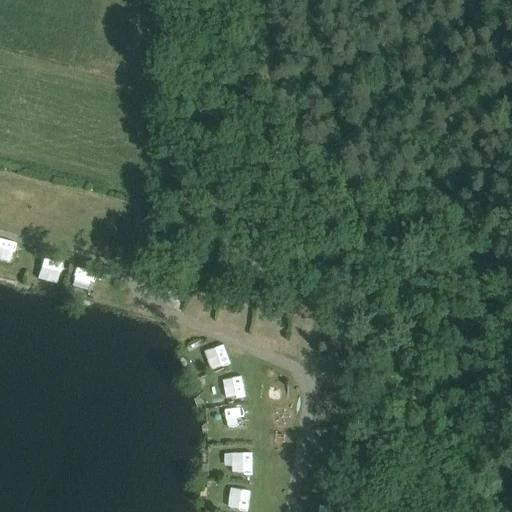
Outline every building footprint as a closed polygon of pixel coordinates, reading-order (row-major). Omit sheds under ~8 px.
[(79,290),(104,299),(110,282),(85,273),(79,290)] [(224,356),(231,376),(240,372),(233,352),(224,356)] [(216,388),(218,403),(237,399),(234,384),(216,388)] [(235,418),(236,445),(256,444),(255,417),(235,418)] [(234,474),(259,473),(258,456),(233,458),(234,474)]
